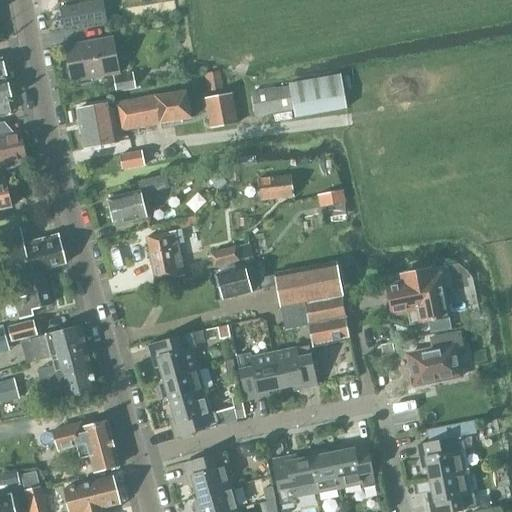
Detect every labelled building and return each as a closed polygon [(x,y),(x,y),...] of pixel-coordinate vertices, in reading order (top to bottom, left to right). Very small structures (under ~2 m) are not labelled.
[(105,23),(101,3),(59,11),(62,31),(105,23)] [(119,30),(120,39),(129,38),(128,29),(119,30)] [(117,75),(110,37),(108,37),(109,40),(68,48),(68,45),(66,45),(74,83),(75,83),(74,79),(115,72),(115,75),(117,75)] [(204,74),(207,93),(222,90),(218,71),(204,74)] [(113,76),(116,92),(135,88),(132,73),(113,76)] [(346,109),(340,74),(288,84),(288,88),(294,118),(346,109)] [(7,80),(0,81),(0,115),(11,113),(8,102),(12,101),(7,80)] [(288,88),(251,94),(254,117),(293,111),(288,88)] [(186,92),(154,98),(159,124),(191,118),(186,92)] [(205,99),(210,129),(237,124),(231,94),(205,99)] [(159,124),(154,98),(116,106),(121,131),(159,124)] [(76,110),(84,149),(118,142),(112,108),(108,109),(107,104),(76,110)] [(0,166),(25,160),(19,133),(7,136),(4,122),(0,123),(0,166)] [(120,155),(121,168),(142,165),(140,152),(120,155)] [(107,199),(109,206),(114,225),(147,217),(144,204),(157,201),(154,192),(168,189),(165,175),(137,182),(140,191),(107,199)] [(291,176),(258,179),(237,182),(238,194),(232,194),(232,204),(260,201),(293,197),(291,176)] [(0,222),(5,221),(2,210),(11,208),(11,205),(14,204),(15,202),(14,196),(11,194),(8,195),(6,182),(0,183),(0,222)] [(318,197),(329,252),(352,247),(342,192),(318,197)] [(0,232),(0,254),(6,279),(31,272),(24,244),(20,229),(0,232)] [(185,276),(178,244),(184,243),(181,230),(146,237),(156,282),(185,276)] [(58,235),(24,244),(31,272),(42,270),(65,263),(58,235)] [(250,243),(235,247),(210,253),(214,267),(253,257),(250,243)] [(285,330),(308,326),(345,319),(336,263),(275,273),(285,330)] [(256,281),(252,266),(216,275),(223,300),(267,288),(264,278),(256,281)] [(31,272),(6,279),(7,283),(24,278),(28,295),(15,299),(20,319),(33,316),(32,310),(50,305),(42,270),(31,272)] [(428,321),(432,320),(432,321),(433,321),(436,321),(436,319),(448,317),(449,316),(441,275),(395,284),(397,292),(389,293),(393,315),(407,312),(406,305),(422,302),(426,321),(428,321)] [(432,320),(428,321),(430,334),(450,330),(448,317),(436,319),(436,321),(433,321),(432,321),(432,320)] [(345,319),(308,326),(312,348),(349,340),(349,339),(345,319)] [(8,328),(11,341),(37,335),(33,321),(8,328)] [(158,362),(163,379),(198,369),(192,348),(196,347),(196,345),(230,337),(227,324),(192,333),(148,346),(153,363),(158,362)] [(49,348),(52,358),(85,349),(79,327),(30,340),(33,353),(49,348)] [(309,346),(273,353),(280,388),(298,385),(299,389),(317,386),(309,346)] [(403,356),(409,388),(456,378),(450,347),(403,356)] [(37,370),(41,383),(91,369),(85,349),(52,358),(54,366),(37,370)] [(280,388),(273,353),(251,358),(250,353),(236,356),(245,401),(263,397),(262,392),(280,388)] [(224,362),(227,374),(235,372),(233,360),(224,362)] [(91,369),(41,383),(44,395),(53,393),(55,402),(97,391),(91,369)] [(167,393),(169,401),(204,391),(198,369),(163,379),(164,382),(159,383),(162,394),(167,393)] [(14,379),(0,382),(0,393),(17,389),(14,379)] [(17,389),(0,393),(0,403),(19,399),(17,389)] [(204,391),(169,401),(175,419),(170,420),(175,438),(218,425),(236,421),(232,408),(215,413),(214,411),(209,412),(204,391)] [(76,446),(79,453),(113,444),(107,422),(82,428),(81,423),(52,430),(58,451),(76,446)] [(451,426),(453,434),(461,432),(460,424),(451,426)] [(427,430),(429,438),(441,436),(439,428),(427,430)] [(426,462),(429,480),(469,472),(465,451),(465,450),(462,436),(417,445),(421,463),(426,462)] [(349,450),(331,453),(338,489),(360,484),(361,489),(375,486),(366,442),(348,445),(349,450)] [(113,444),(79,453),(80,459),(90,456),(94,472),(118,466),(113,444)] [(317,456),(309,458),(316,493),(338,489),(331,453),(329,454),(328,449),(316,452),(317,456)] [(192,480),(197,498),(232,488),(226,467),(230,465),(226,451),(183,464),(188,482),(192,480)] [(316,493),(309,458),(291,462),(290,457),(272,460),(281,505),(295,502),(294,498),(316,493)] [(39,469),(23,472),(25,483),(41,480),(39,469)] [(469,472),(429,480),(433,498),(428,499),(430,511),(456,511),(477,508),(474,494),(473,494),(469,472)] [(17,473),(0,475),(0,486),(19,483),(17,473)] [(102,511),(101,509),(120,504),(113,477),(62,489),(68,511),(102,511)] [(55,511),(47,484),(25,490),(31,511),(55,511)] [(263,489),(266,501),(275,499),(272,487),(263,489)] [(199,511),(201,511),(230,511),(238,510),(232,488),(197,498),(198,500),(193,501),(196,511),(199,511)] [(15,511),(11,494),(0,497),(0,511),(15,511)]
